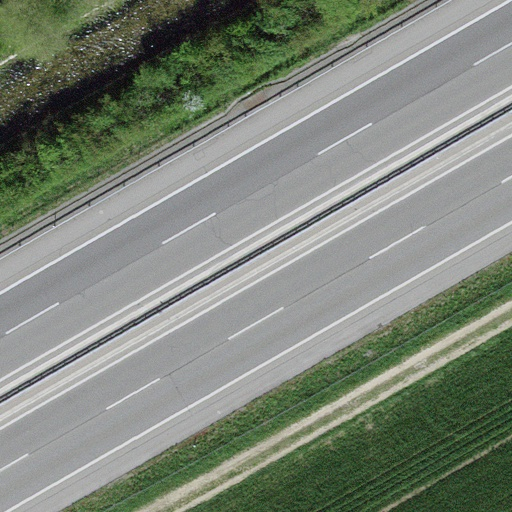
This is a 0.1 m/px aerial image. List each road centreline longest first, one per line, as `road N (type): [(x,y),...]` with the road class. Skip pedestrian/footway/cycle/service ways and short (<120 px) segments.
road 1 (motorway): [(511,42),(0,336)]
road 2 (motorway): [(0,470),(511,176)]
road 3 (track): [(151,511),(511,306)]
